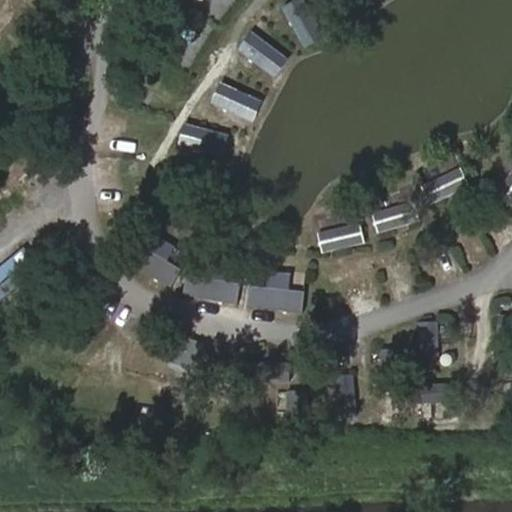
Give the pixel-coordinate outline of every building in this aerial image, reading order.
[(430,202),(468,188),(460,168),(423,182),(430,202)] [(511,168),(493,192),(509,204),(511,199),(511,168)] [(376,234),(409,224),(402,203),(370,212),(376,234)] [(319,254),(363,245),(358,221),(314,230),(319,254)] [(288,283),(291,305),(305,303),(301,281),(288,283)] [(439,323),(421,322),(420,368),(438,368),(439,323)] [(175,341),(166,369),(196,379),(205,351),(175,341)] [(401,391),(402,349),(383,349),(382,391),(401,391)] [(252,361),(251,380),(291,382),(292,362),(252,361)] [(358,417),(354,375),(336,377),(340,418),(358,417)] [(458,385),(415,386),(415,406),(458,405),(458,385)] [(302,394),(278,394),(277,431),(302,431),(302,394)]
